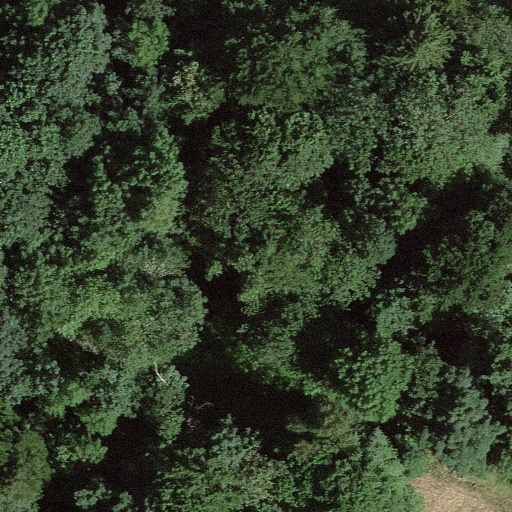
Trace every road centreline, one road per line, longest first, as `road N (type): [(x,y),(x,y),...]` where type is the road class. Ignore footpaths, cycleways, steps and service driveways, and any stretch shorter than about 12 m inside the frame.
road 1 (track): [(511,485),(449,447),(283,391),(0,360)]
road 2 (track): [(0,251),(342,246),(511,272)]
